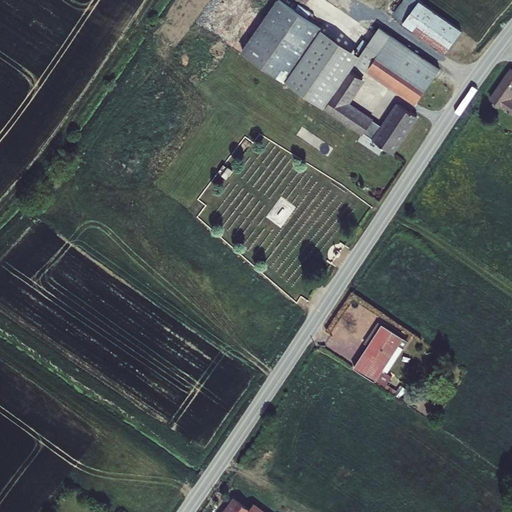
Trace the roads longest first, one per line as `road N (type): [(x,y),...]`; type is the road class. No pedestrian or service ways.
road 1 (secondary): [(186,511),(511,30)]
road 2 (track): [(0,219),(28,190),(154,0)]
road 3 (track): [(361,0),(476,81)]
